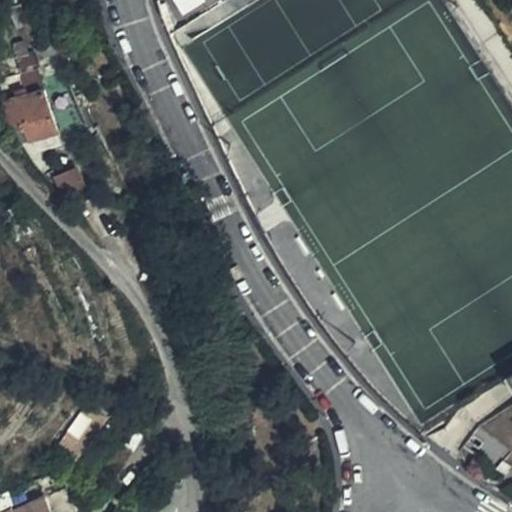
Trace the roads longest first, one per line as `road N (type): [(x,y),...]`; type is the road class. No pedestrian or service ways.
road 1 (residential): [(122,0),(225,233),(405,511)]
road 2 (residential): [(199,511),(175,382),(145,309),(112,259),(0,159)]
